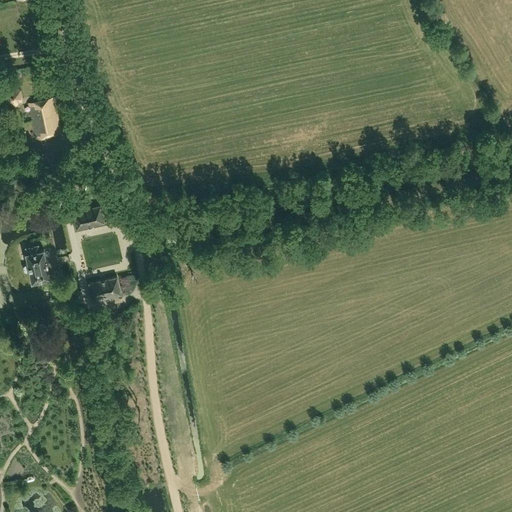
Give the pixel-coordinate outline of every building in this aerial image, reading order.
[(22,98),(21,91),(12,86),(6,92),(7,102),(16,105),(22,98)] [(54,97),(29,103),(37,138),(61,132),(54,97)] [(19,142),(27,141),(25,130),(17,132),(19,142)] [(101,191),(105,183),(95,178),(91,186),(101,191)] [(100,204),(72,211),(77,228),(105,221),(100,204)] [(26,253),(28,262),(23,266),(24,271),(30,272),(32,282),(51,278),(44,249),(41,249),(39,243),(25,246),(26,253)] [(117,276),(89,282),(93,300),(121,293),(117,276)]
